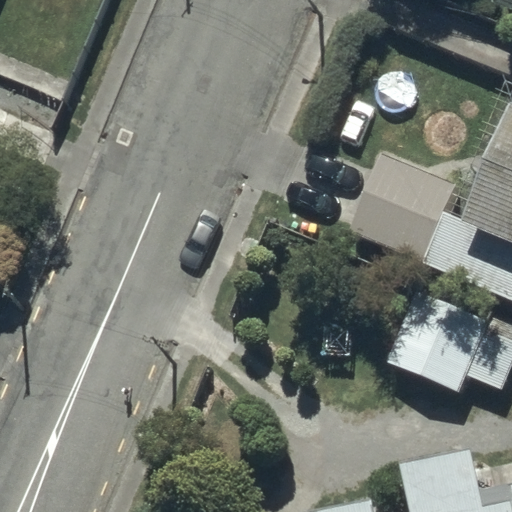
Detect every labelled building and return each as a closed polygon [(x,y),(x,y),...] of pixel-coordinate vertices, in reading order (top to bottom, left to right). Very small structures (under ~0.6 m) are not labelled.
[(511,0),(503,0),(499,11),(511,16),(511,0)] [(452,224),(431,275),(511,308),(511,148),(477,234),(452,224)] [(355,239),(429,270),(462,193),(388,162),(355,239)] [(472,383),(506,397),(511,382),(511,328),(428,292),(394,370),(465,401),(472,383)] [(378,511),(511,511),(511,495),(487,501),(479,461),(408,476),(415,511),(378,511),(379,511),(378,511)]
